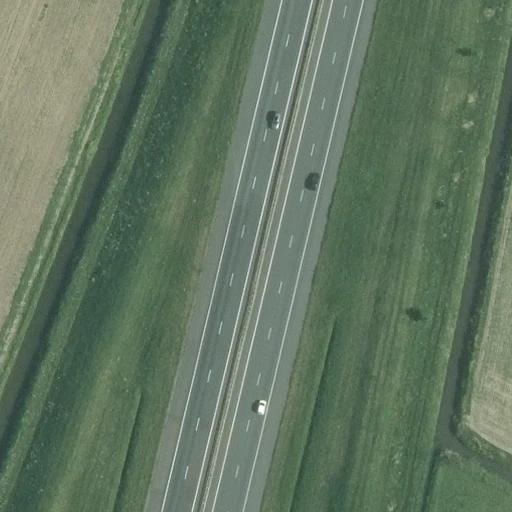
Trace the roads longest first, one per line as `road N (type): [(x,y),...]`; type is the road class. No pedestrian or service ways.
road 1 (track): [(45,511),(237,0)]
road 2 (track): [(92,511),(250,0)]
road 3 (track): [(0,502),(184,0)]
road 4 (motorway): [(226,511),(346,0)]
road 5 (motorway): [(296,0),(176,511)]
road 6 (track): [(453,0),(353,511)]
